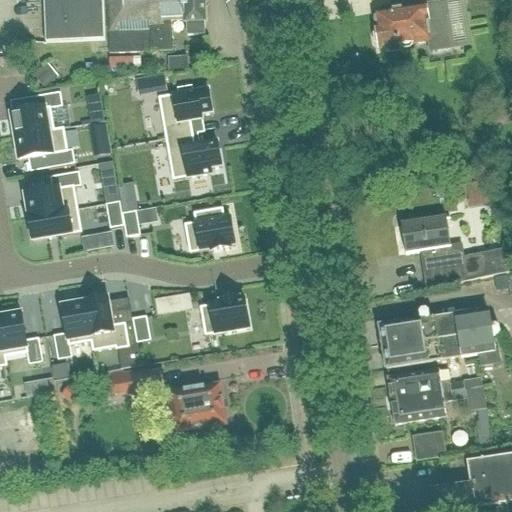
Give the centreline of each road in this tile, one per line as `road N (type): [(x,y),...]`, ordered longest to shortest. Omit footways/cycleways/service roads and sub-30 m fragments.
road 1 (residential): [(307,259),(200,276),(114,266),(11,280)]
road 2 (tertiary): [(307,259),(270,0)]
road 3 (tertiary): [(348,511),(307,259)]
